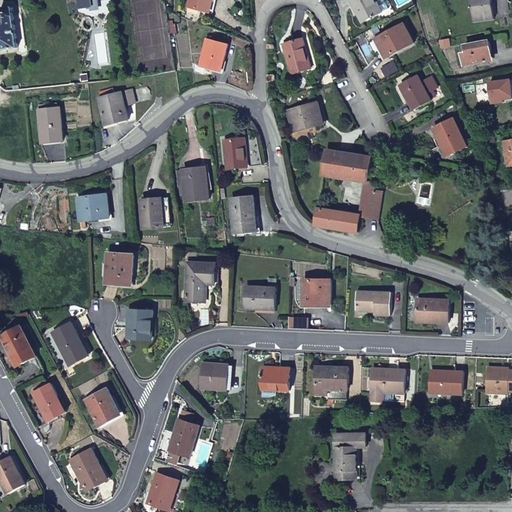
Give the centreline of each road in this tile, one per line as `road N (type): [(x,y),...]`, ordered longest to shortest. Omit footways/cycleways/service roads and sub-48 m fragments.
road 1 (residential): [(154,419),(172,363),(191,341),(224,335),(511,343)]
road 2 (residential): [(511,318),(440,268),(324,240),(296,218),(257,106)]
road 3 (residential): [(257,106),(227,87),(168,109),(140,137),(73,174),(0,169)]
road 4 (residential): [(0,381),(62,501),(83,511)]
road 5 (residential): [(375,121),(311,0)]
road 6 (residential): [(511,502),(381,505)]
road 7 (residential): [(103,309),(107,337),(154,419)]
